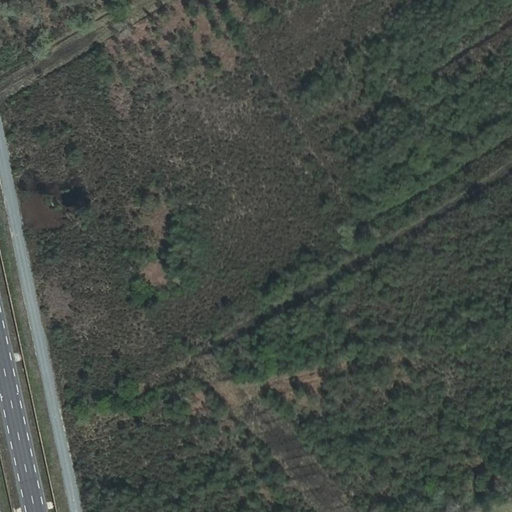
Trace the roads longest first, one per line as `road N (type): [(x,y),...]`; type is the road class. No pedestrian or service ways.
road 1 (track): [(0,141),(77,511)]
road 2 (primary): [(36,511),(0,344)]
